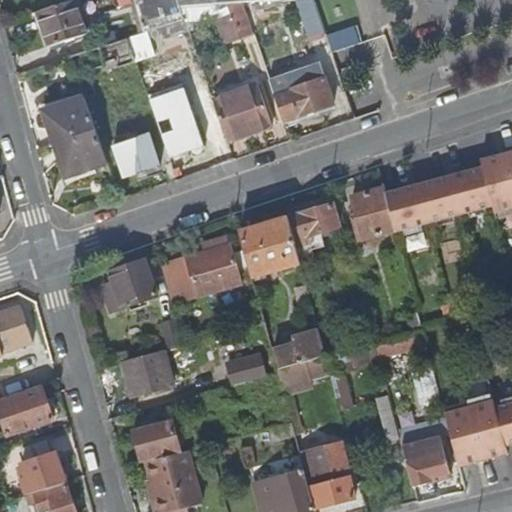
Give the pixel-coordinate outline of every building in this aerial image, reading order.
[(87,33),(76,0),(72,0),(36,12),(48,46),(87,33)] [(229,4),(241,38),(254,34),(243,3),(229,4)] [(226,44),(241,38),(229,4),(212,5),(226,44)] [(76,72),(78,77),(134,56),(128,37),(71,56),(76,72)] [(31,87),(68,75),(76,72),(71,56),(26,71),(31,87)] [(76,72),(68,75),(74,90),(81,88),(78,77),(76,72)] [(323,79),(275,96),(284,122),(333,105),(323,79)] [(213,100),(227,140),(272,125),(258,84),(213,100)] [(46,109),(58,145),(97,133),(85,96),(46,109)] [(167,125),(180,160),(216,148),(205,113),(167,125)] [(159,128),(158,123),(148,126),(151,134),(114,147),(125,179),(171,163),(159,128)] [(180,160),(167,125),(159,128),(171,163),(180,160)] [(69,176),(108,163),(97,133),(58,145),(69,176)] [(511,209),(511,153),(511,156),(511,174),(500,178),(495,158),(479,162),(481,169),(491,208),(493,214),(511,209)] [(511,174),(511,156),(511,153),(495,158),(500,178),(511,174)] [(491,208),(481,169),(432,182),(442,220),(491,208)] [(442,220),(432,182),(384,194),(394,231),(394,233),(442,220)] [(358,241),(394,231),(384,194),(382,188),(352,198),(357,218),(352,219),(358,241)] [(331,205),(286,218),(298,261),(299,263),(314,259),(310,245),(323,241),(319,231),(337,226),(331,205)] [(286,218),(238,232),(241,244),(249,274),(298,261),(286,218)] [(249,274),(241,244),(160,266),(171,307),(252,284),(249,274)] [(145,262),(108,274),(112,285),(117,299),(106,303),(110,313),(157,298),(145,262)] [(102,288),(106,303),(117,299),(112,285),(102,288)] [(226,311),(231,333),(263,325),(257,303),(226,311)] [(0,357),(1,357),(0,355),(31,344),(19,307),(0,313),(0,357)] [(420,330),(416,313),(395,318),(399,336),(420,330)] [(321,345),(317,328),(292,335),(295,347),(275,352),(278,369),(325,356),(321,345)] [(399,336),(372,343),(376,357),(424,344),(420,330),(399,336)] [(369,332),(321,345),(325,356),(372,343),(369,332)] [(164,351),(123,362),(133,398),(174,386),(164,351)] [(232,386),(263,377),(256,354),(225,364),(232,386)] [(329,373),(325,356),(278,369),(276,370),(277,374),(283,394),(290,392),(311,386),(309,378),(329,373)] [(280,425),(290,422),(283,394),(277,374),(268,376),(280,425)] [(226,403),(223,388),(178,401),(182,416),(226,403)] [(42,389),(0,403),(0,415),(7,437),(53,422),(42,389)] [(290,422),(294,434),(301,432),(290,392),(283,394),(290,422)] [(491,403),(443,416),(458,470),(475,465),(469,444),(484,440),(490,461),(506,456),(504,449),(493,411),(491,403)] [(511,405),(493,411),(504,449),(511,447),(511,405)] [(180,450),(181,452),(186,451),(200,447),(193,425),(182,428),(181,423),(173,425),(172,420),(134,430),(141,460),(180,450)] [(269,428),(272,440),(294,434),(290,422),(280,425),(269,428)] [(438,439),(402,449),(413,489),(436,482),(435,477),(447,474),(438,439)] [(469,444),(475,465),(490,461),(484,440),(469,444)] [(303,456),(319,509),(354,499),(338,445),(303,456)] [(27,497),(66,484),(56,455),(51,457),(47,446),(24,454),(27,465),(24,466),(29,479),(22,482),(27,497)] [(181,452),(145,462),(159,511),(174,511),(201,505),(186,451),(181,452)] [(261,511),(307,511),(315,510),(304,472),(304,471),(254,484),(261,511)] [(447,474),(435,477),(436,482),(448,479),(447,474)] [(75,511),(67,486),(36,497),(41,511),(46,511),(53,509),(54,511),(75,511)]
